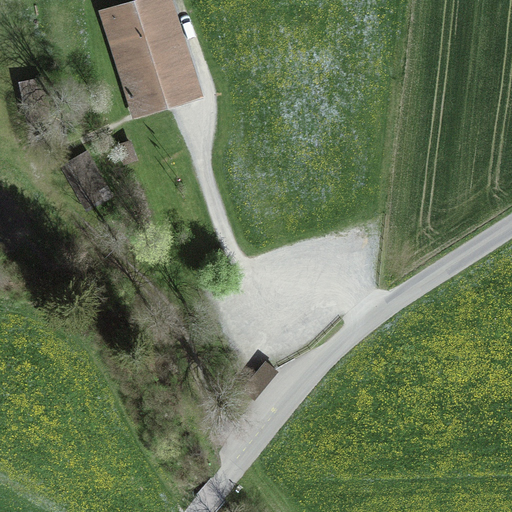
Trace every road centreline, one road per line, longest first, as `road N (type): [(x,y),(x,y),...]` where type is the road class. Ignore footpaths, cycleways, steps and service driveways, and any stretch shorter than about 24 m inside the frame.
road 1 (unclassified): [(511,225),(368,316),(202,511)]
road 2 (track): [(189,113),(223,241),(254,284),(326,295),(368,316)]
road 3 (track): [(76,337),(105,373),(182,511)]
